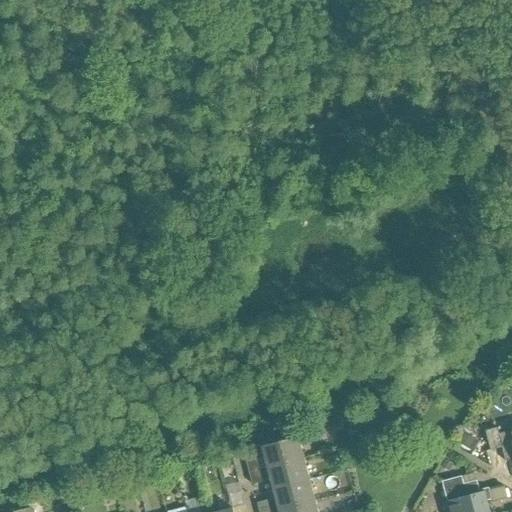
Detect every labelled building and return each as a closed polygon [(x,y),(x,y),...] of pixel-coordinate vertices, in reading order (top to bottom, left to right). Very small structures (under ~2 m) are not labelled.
[(511,427),(509,428),(510,432),(502,434),(501,428),(489,431),(494,451),(502,449),(506,463),(511,460),(511,427)] [(462,432),(456,442),(470,450),(476,440),(462,432)] [(263,448),(268,469),(305,460),(299,438),(263,448)] [(247,463),(250,474),(260,471),(257,460),(247,463)] [(268,469),(274,490),(310,480),(305,460),(268,469)] [(447,461),(442,467),(449,472),(453,465),(447,461)] [(260,471),(250,474),(253,486),(263,483),(260,471)] [(443,503),(445,511),(490,511),(487,502),(492,501),(490,491),(480,494),(477,482),(463,485),(462,477),(442,483),(447,502),(443,503)] [(274,490),(279,511),(316,501),(310,480),(274,490)] [(279,511),(318,511),(316,501),(279,511)] [(258,504),(259,511),(270,511),(268,502),(258,504)] [(221,511),(220,503),(210,506),(211,511),(234,511),(233,509),(223,511),(221,511)]
